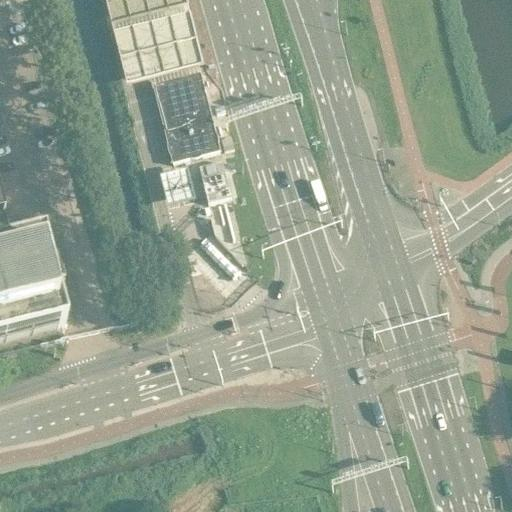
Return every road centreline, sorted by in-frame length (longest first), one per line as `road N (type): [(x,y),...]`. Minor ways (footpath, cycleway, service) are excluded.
road 1 (tertiary): [(0,433),(334,330)]
road 2 (tertiary): [(323,299),(0,402)]
road 3 (secondary): [(228,0),(323,299)]
road 4 (secondary): [(391,278),(313,0)]
road 5 (secondary): [(465,511),(391,278)]
road 6 (unclassified): [(391,278),(511,198)]
